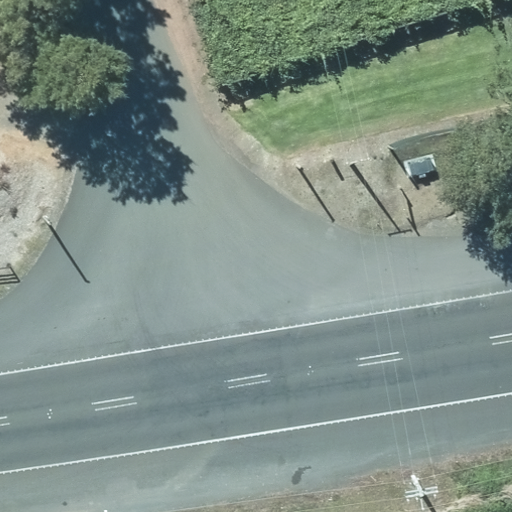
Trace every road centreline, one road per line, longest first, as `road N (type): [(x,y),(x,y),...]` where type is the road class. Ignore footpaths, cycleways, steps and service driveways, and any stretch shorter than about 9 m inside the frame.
road 1 (secondary): [(511,336),(0,420)]
road 2 (unknown): [(178,391),(56,0)]
